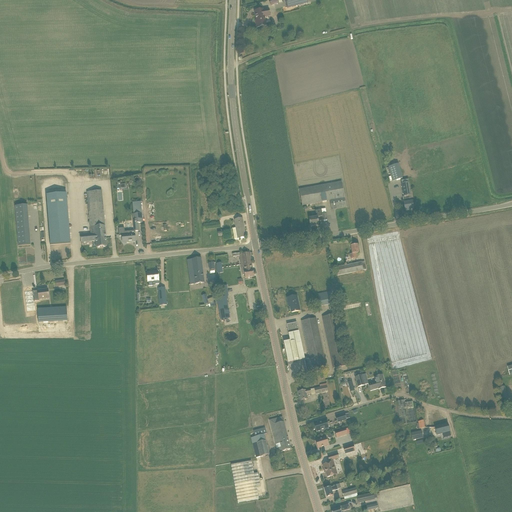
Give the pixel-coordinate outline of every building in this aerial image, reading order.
[(285,0),(288,8),(308,3),(306,0),(285,0)] [(263,10),(255,12),(257,22),(256,23),(257,28),(266,26),(264,17),(270,16),(269,9),(263,11),(263,10)] [(393,181),(402,179),(398,164),(389,167),(393,181)] [(410,191),(409,183),(408,180),(401,181),(402,184),(403,192),(404,197),(403,197),(404,203),(404,204),(405,211),(413,210),(412,202),(410,191)] [(346,207),(342,182),(299,190),(302,206),(330,201),(331,210),(346,207)] [(107,247),(106,239),(102,191),(87,192),(91,234),(80,235),(81,243),(96,241),(96,248),(107,247)] [(50,245),(70,244),(66,194),(46,196),(50,245)] [(27,205),(14,206),(17,245),(29,245),(27,205)] [(326,214),(325,209),(321,210),(315,211),(316,218),(309,219),(310,227),(319,225),(318,222),(327,221),(326,214)] [(142,214),(132,215),(134,232),(139,231),(138,224),(143,223),(142,214)] [(242,218),(234,220),(238,239),(246,238),(242,218)] [(176,239),(184,238),(183,225),(175,226),(176,239)] [(119,237),(122,237),(122,243),(136,242),(135,234),(132,235),(131,232),(125,232),(124,229),(119,229),(119,237)] [(358,253),(357,245),(351,246),(352,254),(350,254),(351,259),(356,259),(355,254),(358,253)] [(240,255),(240,260),(242,268),(244,268),(244,272),(245,278),(254,277),(250,253),(240,255)] [(204,283),(201,259),(187,261),(190,285),(204,283)] [(366,270),(364,262),(361,262),(336,267),(338,276),(363,271),(363,270),(366,270)] [(159,284),(159,282),(158,277),(159,277),(159,275),(158,276),(158,272),(147,273),(148,283),(155,282),(155,285),(159,284)] [(165,288),(158,289),(160,306),(167,305),(165,288)] [(35,310),(34,302),(39,301),(39,300),(49,299),(48,290),(38,291),(33,292),(32,290),(24,292),(27,311),(35,310)] [(84,323),(84,291),(73,292),(74,323),(84,323)] [(334,304),(333,302),(336,301),(335,297),(332,298),(331,292),(318,295),(320,307),(334,304)] [(297,296),(287,298),(288,305),(289,305),(291,313),(300,311),(297,296)] [(217,298),(221,319),(230,318),(226,297),(223,297),(217,298)] [(39,323),(67,322),(67,307),(38,309),(39,323)] [(347,366),(336,314),(322,317),(333,369),(347,366)] [(301,321),(309,359),(312,372),(312,373),(327,370),(316,318),(301,321)] [(287,325),(289,334),(289,335),(298,333),(296,323),(287,325)] [(298,333),(288,335),(289,342),(283,343),(287,365),(304,361),(298,333)] [(355,377),(358,387),(364,385),(362,376),(361,376),(361,373),(355,374),(355,377)] [(386,387),(385,383),(382,375),(374,377),(376,381),(368,383),(370,391),(378,389),(378,390),(380,389),(380,390),(381,389),(386,387)] [(314,388),(314,389),(315,395),(328,392),(327,386),(314,388)] [(305,391),(298,392),(300,401),(307,400),(306,395),(311,394),(310,390),(305,391)] [(416,423),(414,407),(413,402),(403,403),(403,400),(396,402),(400,426),(416,423)] [(291,450),(284,422),(283,422),(282,417),(269,420),(278,453),(291,450)] [(329,429),(327,422),(314,426),(316,433),(324,430),(324,431),(329,429)] [(450,432),(447,424),(435,427),(437,436),(450,432)] [(255,437),(256,437),(264,435),(267,434),(265,428),(253,431),(255,437)] [(335,432),(336,438),(347,435),(345,428),(335,432)] [(269,455),(266,441),(257,443),(256,437),(255,437),(251,438),(256,459),(269,455)] [(325,437),(318,439),(319,440),(316,441),(318,449),(328,446),(325,437)] [(353,445),(352,446),(343,448),(345,454),(355,451),(353,445)] [(330,463),(322,466),(323,470),(324,470),(326,478),(335,475),(333,467),(334,466),(333,460),(339,458),(337,454),(328,457),(329,461),(330,461),(330,463)] [(259,500),(256,487),(260,486),(258,473),(254,474),(252,461),(231,465),(238,503),(259,500)] [(340,484),(336,485),(333,486),(333,487),(330,488),(330,487),(324,489),(327,497),(333,495),(331,491),(334,491),(338,490),(341,489),(340,484)] [(356,488),(342,492),(343,498),(357,494),(356,488)] [(357,497),(358,502),(359,504),(367,502),(367,501),(377,498),(376,493),(357,497)]
